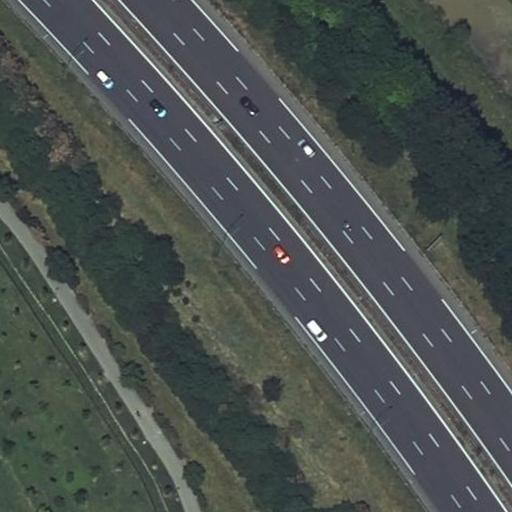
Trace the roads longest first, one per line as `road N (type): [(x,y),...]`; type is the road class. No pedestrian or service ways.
road 1 (motorway): [(54,0),(244,215),(470,511)]
road 2 (motorway): [(511,441),(288,154),(151,0)]
